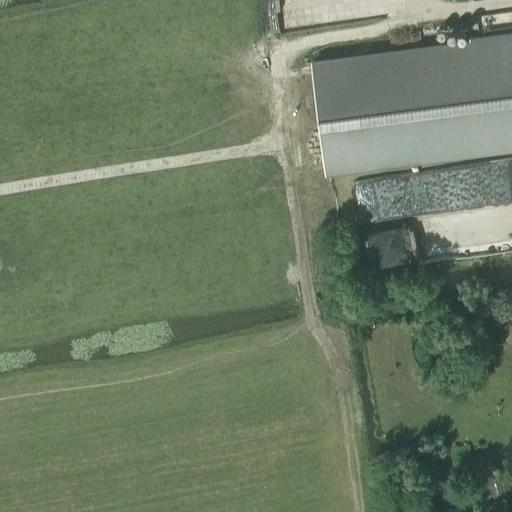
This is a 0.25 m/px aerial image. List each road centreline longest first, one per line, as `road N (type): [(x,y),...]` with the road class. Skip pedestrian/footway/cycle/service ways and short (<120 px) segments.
road 1 (track): [(356,511),(335,380),(313,324),(284,144)]
road 2 (track): [(0,191),(284,144)]
